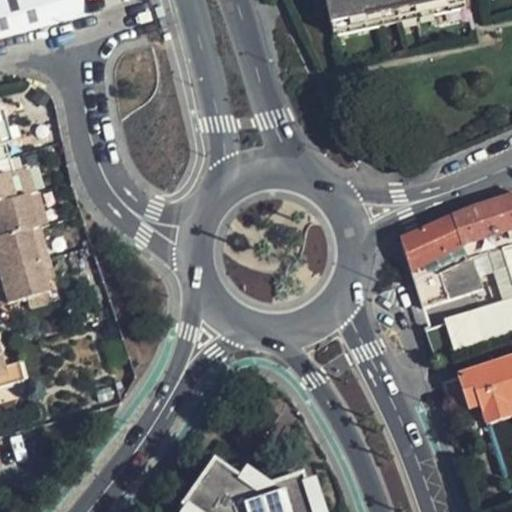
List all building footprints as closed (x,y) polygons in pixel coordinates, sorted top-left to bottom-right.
[(0,0),(0,35),(19,30),(25,29),(89,11),(86,0),(0,0)] [(327,0),(333,31),(465,4),(464,0),(327,0)] [(7,112),(0,113),(0,120),(2,120),(9,144),(15,142),(7,112)] [(2,178),(0,170),(0,146),(9,144),(2,120),(0,120),(0,222),(3,222),(9,239),(0,240),(0,292),(2,291),(7,290),(12,305),(27,301),(50,294),(47,282),(42,264),(32,231),(40,229),(34,209),(31,197),(26,198),(18,174),(2,178)] [(0,162),(14,158),(9,144),(0,146),(0,162)] [(18,174),(14,158),(0,162),(0,170),(2,178),(18,174)] [(40,195),(32,170),(18,174),(26,198),(31,197),(40,195)] [(41,194),(40,195),(31,197),(34,209),(45,205),(41,194)] [(404,239),(413,271),(422,306),(466,293),(459,264),(466,261),(462,249),(511,231),(511,196),(472,208),(404,239)] [(0,222),(0,240),(9,239),(3,222),(0,222)] [(52,261),(43,228),(40,229),(32,231),(42,264),(52,261)] [(441,324),(451,356),(511,337),(511,250),(489,258),(499,305),(441,324)] [(57,279),(52,261),(42,264),(47,282),(57,279)] [(2,291),(7,306),(12,305),(7,290),(2,291)] [(30,309),(52,303),(50,294),(27,301),(30,309)] [(0,380),(9,378),(7,371),(0,343),(0,380)] [(511,358),(459,375),(471,409),(482,404),(485,415),(489,425),(511,417),(511,410),(511,407),(511,406),(511,358)] [(0,393),(27,385),(22,367),(7,371),(9,378),(0,380),(0,393)] [(0,511),(38,511),(68,478),(55,472),(27,433),(3,435),(0,435),(0,511)] [(212,462),(180,507),(182,509),(179,511),(322,511),(312,481),(301,483),(299,476),(267,487),(242,470),(236,479),(212,462)]
